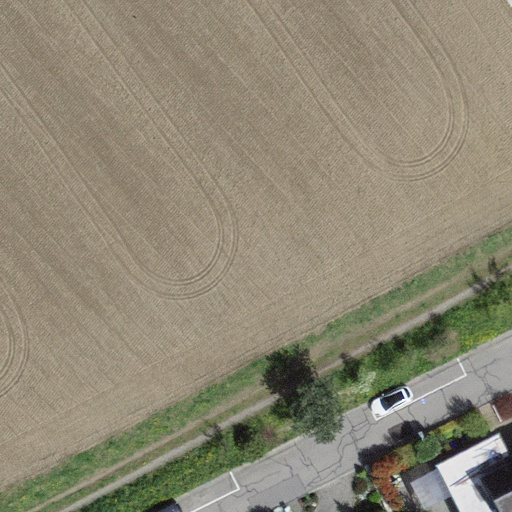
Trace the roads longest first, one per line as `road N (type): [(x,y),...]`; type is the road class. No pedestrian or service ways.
road 1 (track): [(511,260),(45,511)]
road 2 (residential): [(211,511),(511,363)]
